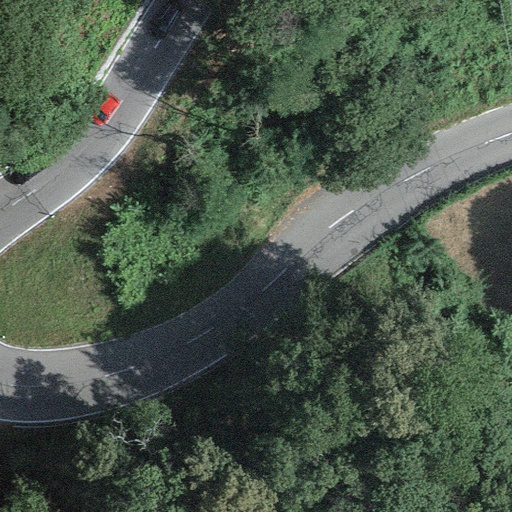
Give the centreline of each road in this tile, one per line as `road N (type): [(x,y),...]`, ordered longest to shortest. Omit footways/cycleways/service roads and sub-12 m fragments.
road 1 (secondary): [(0,386),(68,384),(170,351),(242,306),(345,213),(511,133)]
road 2 (secondary): [(184,0),(85,146),(0,210)]
